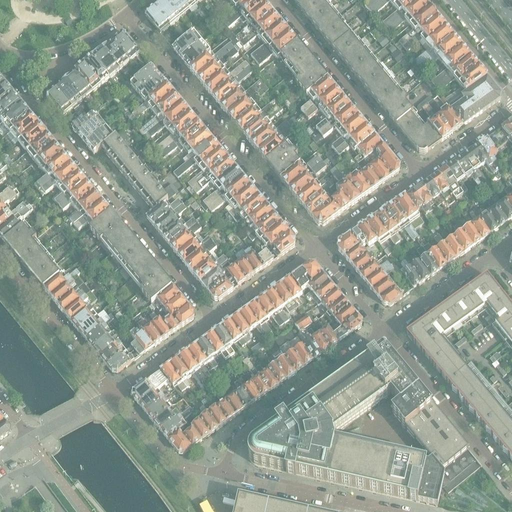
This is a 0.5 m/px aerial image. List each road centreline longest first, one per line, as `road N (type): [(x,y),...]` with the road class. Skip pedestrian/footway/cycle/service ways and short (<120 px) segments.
road 1 (residential): [(17,54),(18,86),(213,318)]
road 2 (residential): [(314,247),(123,14)]
road 3 (residential): [(418,173),(276,0)]
road 4 (residential): [(385,330),(242,434),(224,475)]
road 5 (residential): [(511,485),(385,330)]
road 6 (residential): [(113,392),(0,254)]
road 7 (residential): [(387,511),(224,475)]
road 8 (residential): [(224,475),(172,461),(113,392)]
road 9 (residential): [(490,255),(385,330)]
road 10 (residential): [(314,247),(418,173)]
road 11 (residential): [(213,318),(113,392)]
road 12 (residential): [(314,247),(213,318)]
